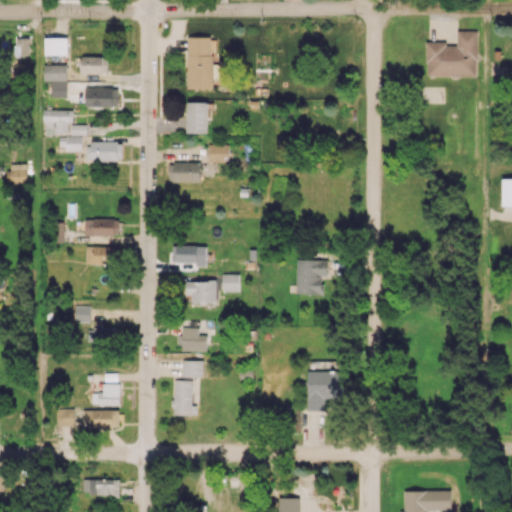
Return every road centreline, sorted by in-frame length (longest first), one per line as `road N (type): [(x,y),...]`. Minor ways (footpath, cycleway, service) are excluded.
road 1 (residential): [(373,0),(377,390),(370,511)]
road 2 (residential): [(511,449),(0,453)]
road 3 (residential): [(511,7),(0,11)]
road 4 (residential): [(149,0),(146,511)]
